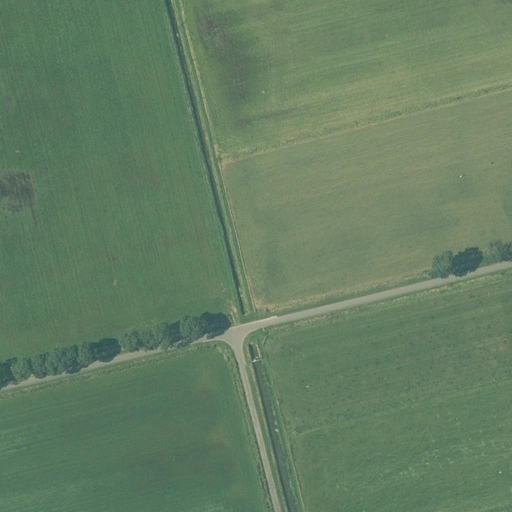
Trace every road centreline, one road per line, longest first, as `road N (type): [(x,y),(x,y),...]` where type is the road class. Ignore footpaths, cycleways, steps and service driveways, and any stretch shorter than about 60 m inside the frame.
road 1 (unclassified): [(232,331),(511,263)]
road 2 (unclassified): [(0,389),(232,331)]
road 3 (unclassified): [(277,511),(232,331)]
